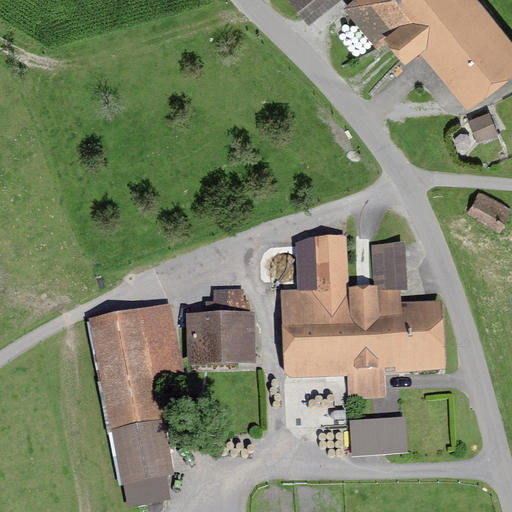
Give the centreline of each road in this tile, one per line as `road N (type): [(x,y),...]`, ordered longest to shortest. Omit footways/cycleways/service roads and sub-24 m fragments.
road 1 (track): [(407,179),(166,266),(0,360)]
road 2 (unclassified): [(407,179),(506,511)]
road 3 (unclassified): [(245,0),(314,66),(407,179)]
